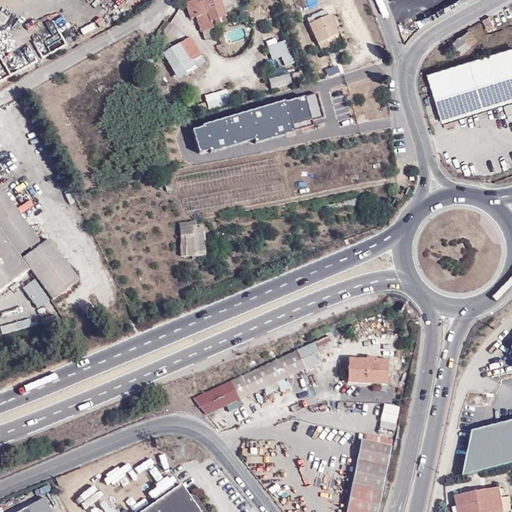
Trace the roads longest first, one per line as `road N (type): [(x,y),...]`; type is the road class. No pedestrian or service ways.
road 1 (primary): [(405,230),(18,397)]
road 2 (primary): [(37,420),(334,293),(409,277)]
road 3 (tertiary): [(270,511),(223,451),(184,425),(104,444),(0,488)]
road 4 (secondary): [(429,299),(431,356),(394,511)]
road 5 (secondary): [(415,511),(451,352),(470,306)]
road 6 (unclassified): [(0,99),(163,0)]
